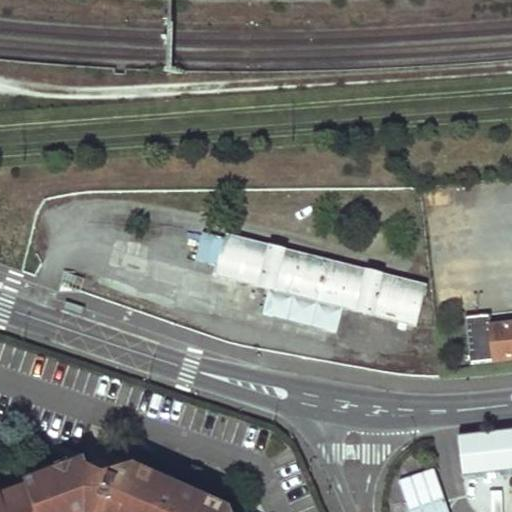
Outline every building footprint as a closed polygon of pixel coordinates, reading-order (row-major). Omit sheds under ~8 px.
[(424,287),(229,237),(220,277),(414,326),(424,287)] [(511,324),(491,327),(496,362),(511,359),(511,324)] [(511,472),(511,430),(458,437),(464,478),(511,472)] [(208,511),(212,503),(156,477),(151,487),(138,481),(138,480),(138,476),(134,471),(128,471),(120,474),(118,479),(105,474),(92,479),(86,463),(28,485),(30,489),(2,500),(6,511),(208,511)] [(401,480),(410,511),(451,511),(439,469),(401,480)] [(138,480),(138,481),(151,487),(156,477),(145,473),(138,476),(138,480)] [(224,511),(223,508),(212,503),(208,511),(224,511)]
